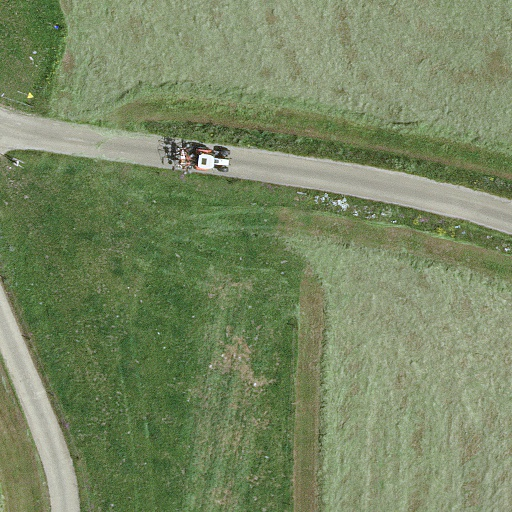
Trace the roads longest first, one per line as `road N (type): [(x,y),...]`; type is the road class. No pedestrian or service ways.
road 1 (unclassified): [(511,220),(379,183),(0,127)]
road 2 (unclassified): [(67,511),(57,454),(0,314)]
